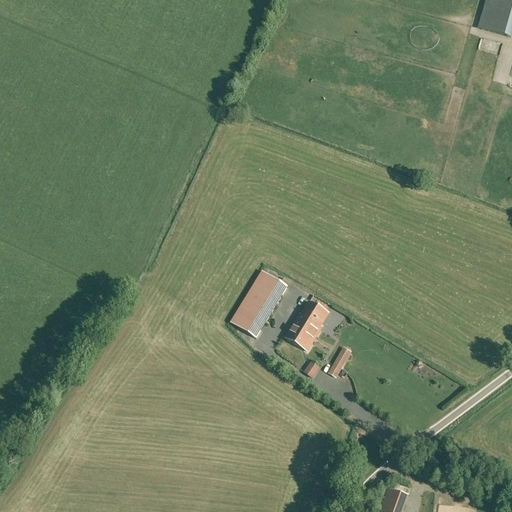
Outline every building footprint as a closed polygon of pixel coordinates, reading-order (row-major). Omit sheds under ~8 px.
[(511,38),(511,32),(511,0),(489,0),(481,29),(511,38)] [(256,340),(260,334),(288,288),(262,272),(230,324),(256,340)] [(322,327),(329,314),(309,303),(302,316),(300,315),(286,339),(308,353),(323,328),(322,327)] [(346,348),(333,377),(342,381),(355,352),(346,348)] [(318,365),(311,377),(317,381),(324,369),(318,365)] [(403,511),(409,496),(393,491),(385,511),(403,511)]
